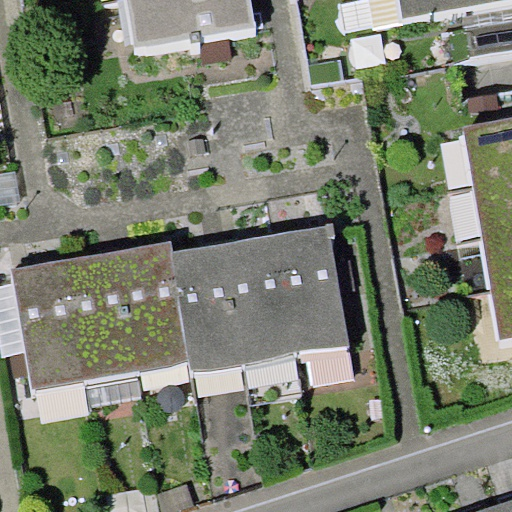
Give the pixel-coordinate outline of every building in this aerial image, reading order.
[(134,0),(136,10),(193,0),(134,0)] [(193,0),(136,10),(145,63),(253,43),(245,0),(193,0)] [(511,0),(409,0),(415,34),(511,16),(511,0)] [(511,136),(473,144),(482,194),(511,189),(511,136)] [(511,189),(482,194),(491,245),(511,241),(511,189)] [(291,363),(343,354),(321,234),(269,243),(291,363)] [(511,241),(491,245),(500,296),(511,293),(511,241)] [(239,373),(291,363),(269,243),(217,252),(239,373)] [(132,379),(185,370),(165,262),(163,249),(111,259),(132,379)] [(187,382),(239,373),(217,252),(165,262),(185,370),(187,382)] [(80,388),(132,379),(111,259),(59,268),(80,388)] [(28,398),(80,388),(59,268),(7,277),(28,398)] [(511,293),(500,296),(509,347),(511,346),(511,293)]
